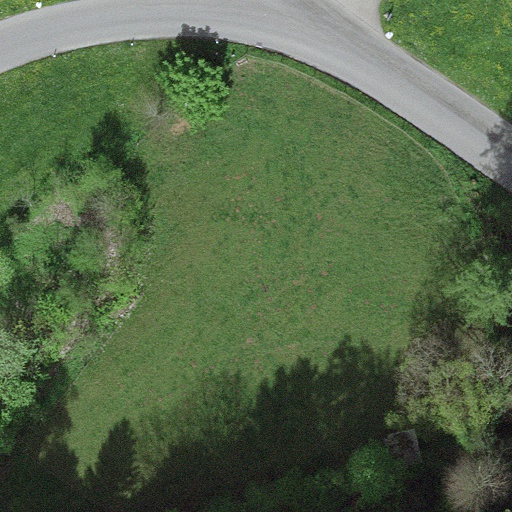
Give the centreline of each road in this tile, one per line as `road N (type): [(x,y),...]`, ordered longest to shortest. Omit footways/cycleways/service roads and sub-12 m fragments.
road 1 (tertiary): [(0,49),(95,19),(204,12),(317,28)]
road 2 (tertiary): [(317,28),(511,167)]
